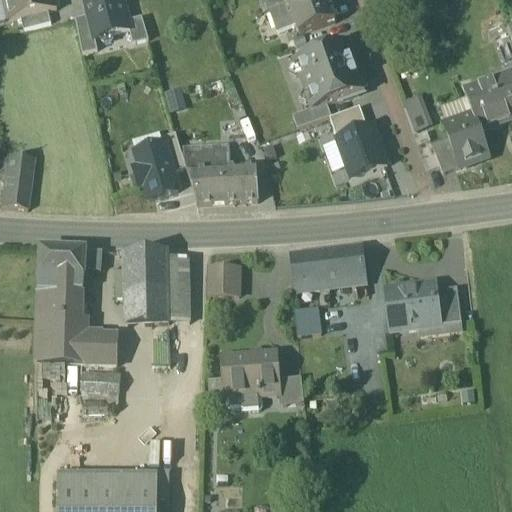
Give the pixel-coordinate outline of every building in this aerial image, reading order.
[(56,14),(52,0),(11,0),(4,2),(10,26),(21,23),(48,17),(56,14)] [(82,0),(88,21),(94,44),(129,35),(130,35),(128,26),(121,0),(82,0)] [(285,0),(288,7),(296,30),(299,40),(335,27),(325,0),(285,0)] [(0,28),(10,26),(4,2),(0,2),(0,28)] [(277,36),(296,30),(288,7),(269,14),(277,36)] [(21,23),(23,35),(50,28),(48,17),(21,23)] [(75,24),(82,59),(97,56),(94,44),(88,21),(75,24)] [(129,35),(133,49),(148,45),(142,22),(128,26),(130,35),(129,35)] [(347,49),(342,51),(359,98),(365,96),(347,49)] [(327,110),(359,98),(342,51),(295,68),(311,113),(312,115),(327,110)] [(466,102),(472,119),(479,136),(498,129),(497,124),(511,118),(511,77),(495,84),(497,88),(466,100),(466,102)] [(163,97),(169,118),(187,113),(181,92),(163,97)] [(403,107),(414,138),(429,132),(418,102),(403,107)] [(439,112),(445,129),(472,119),(466,102),(439,112)] [(292,120),(297,133),(329,122),(331,121),(327,110),(312,115),(311,113),(292,120)] [(329,122),(337,144),(367,134),(359,111),(331,121),(329,122)] [(488,161),(479,136),(472,119),(445,129),(444,129),(449,143),(459,172),(488,161)] [(367,134),(337,144),(347,171),(351,183),(387,170),(373,132),(367,134)] [(132,145),(135,158),(163,150),(161,142),(159,137),(132,145)] [(164,150),(172,177),(186,172),(181,156),(176,138),(161,142),(163,150),(164,150)] [(432,149),(442,178),(459,172),(449,143),(432,149)] [(347,171),(337,144),(322,150),(331,176),(347,171)] [(144,189),(149,204),(178,196),(172,177),(164,150),(163,150),(135,158),(140,173),(134,175),(139,191),(144,189)] [(186,172),(187,176),(222,173),(230,173),(229,153),(181,156),(186,172)] [(1,212),(27,214),(32,166),(6,163),(1,212)] [(222,173),(224,208),(258,206),(256,171),(230,173),(222,173)] [(224,208),(222,173),(187,176),(196,209),(224,208)] [(289,258),(293,293),(366,284),(362,249),(289,258)] [(83,295),(84,269),(85,255),(84,255),(84,254),(40,253),(39,294),(41,294),(83,295)] [(102,255),(85,255),(84,269),(101,270),(102,255)] [(126,256),(127,298),(168,297),(167,264),(167,255),(126,256)] [(189,263),(167,264),(168,297),(169,329),(190,328),(189,263)] [(208,300),(238,301),(239,273),(209,272),(208,300)] [(418,298),(435,295),(434,288),(417,290),(418,298)] [(419,328),(420,333),(439,331),(435,295),(418,298),(417,290),(386,294),(391,331),(419,328)] [(435,295),(439,331),(462,328),(457,293),(435,295)] [(38,368),(85,370),(86,337),(81,337),(83,295),(41,294),(38,368)] [(169,329),(168,297),(127,298),(128,330),(169,329)] [(294,315),(297,341),(321,338),(317,312),(294,315)] [(416,334),(420,333),(419,328),(391,331),(392,337),(416,334)] [(463,338),(462,328),(439,331),(420,333),(416,334),(417,343),(463,338)] [(120,339),(86,337),(85,370),(120,372),(120,339)] [(222,362),(225,406),(262,403),(279,401),(276,358),(222,362)] [(81,395),(115,397),(116,380),(82,378),(81,395)] [(286,384),(289,410),(304,408),(301,382),(286,384)] [(262,412),(262,403),(225,406),(226,415),(262,412)] [(157,511),(158,480),(58,480),(57,511),(157,511)]
